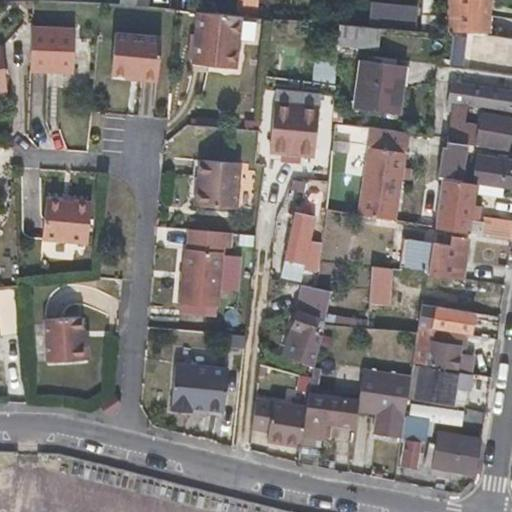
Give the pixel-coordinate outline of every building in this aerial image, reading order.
[(451,0),(449,29),(485,32),(487,0),(451,0)] [(250,11),(208,9),(203,61),(245,65),(250,11)] [(388,45),(390,24),(329,19),(327,38),(388,45)] [(78,27),(34,25),(31,69),(75,71),(78,27)] [(163,34),(115,30),(112,71),(142,74),(142,77),(159,78),(163,34)] [(464,35),(451,33),(445,66),(460,68),(464,35)] [(360,106),(382,109),(403,112),(411,59),(368,53),(360,106)] [(322,81),(326,81),(330,82),(343,84),(345,61),(325,58),(322,81)] [(511,105),(511,90),(449,81),(447,96),(476,100),(475,106),(487,107),(488,102),(511,105)] [(326,107),(281,101),(275,145),(319,152),(326,107)] [(506,137),(509,137),(511,137),(511,127),(508,127),(509,117),(478,112),(477,114),(475,125),(456,122),(457,111),(458,103),(451,103),(445,140),(475,145),(475,143),(504,147),(506,137)] [(457,111),(456,122),(475,125),(477,114),(457,111)] [(406,151),(387,148),(369,145),(362,198),(398,202),(406,151)] [(439,177),(455,179),(459,149),(444,146),(439,177)] [(475,173),(511,178),(511,159),(505,159),(505,155),(495,153),(495,157),(478,154),(475,173)] [(247,161),(207,158),(205,175),(203,205),(242,208),(247,161)] [(472,182),(455,179),(439,177),(435,202),(432,227),(464,232),(472,182)] [(92,200),(46,196),(42,238),(88,242),(92,200)] [(290,261),(298,264),(307,266),(318,216),(300,212),(290,261)] [(510,239),(511,231),(511,223),(482,219),(480,234),(510,239)] [(323,253),(339,255),(342,225),(327,224),(323,253)] [(229,232),(194,228),(193,247),(189,247),(184,302),(221,306),(228,246),(229,232)] [(229,232),(228,246),(236,247),(237,233),(229,232)] [(458,278),(461,258),(464,238),(449,236),(447,250),(429,247),(425,273),(458,278)] [(396,269),(425,273),(429,247),(429,245),(400,240),(396,269)] [(387,306),(393,268),(373,266),(368,308),(375,309),(375,304),(387,306)] [(320,302),(327,304),(330,291),(315,288),(311,299),(320,302)] [(284,355),(299,361),(313,366),(321,329),(316,327),(319,319),(315,318),(320,302),(311,299),(305,315),(299,313),(284,355)] [(430,328),(434,306),(420,303),(416,326),(430,328)] [(430,328),(465,334),(466,334),(470,312),(434,306),(430,328)] [(82,315),(46,317),(48,360),(89,358),(88,340),(83,340),(82,315)] [(462,353),(465,334),(430,328),(416,326),(411,361),(468,370),(470,355),(462,353)] [(229,369),(178,364),(172,411),(191,413),(192,408),(223,411),(229,369)] [(411,364),(409,378),(405,398),(461,409),(462,403),(451,401),(453,387),(466,389),(468,373),(411,364)] [(360,370),(356,398),(354,411),(375,414),(373,434),(399,438),(405,398),(409,378),(360,370)] [(308,391),(305,410),(300,433),(321,436),(325,411),(338,413),(336,423),(352,425),(354,411),(356,398),(308,391)] [(116,396),(102,406),(109,415),(123,405),(116,396)] [(300,433),(305,410),(255,401),(251,428),(268,431),(268,435),(281,437),(280,443),(298,446),(300,433)] [(432,466),(452,469),(471,472),(477,438),(438,432),(432,466)] [(401,464),(408,465),(414,466),(418,441),(405,440),(401,464)]
